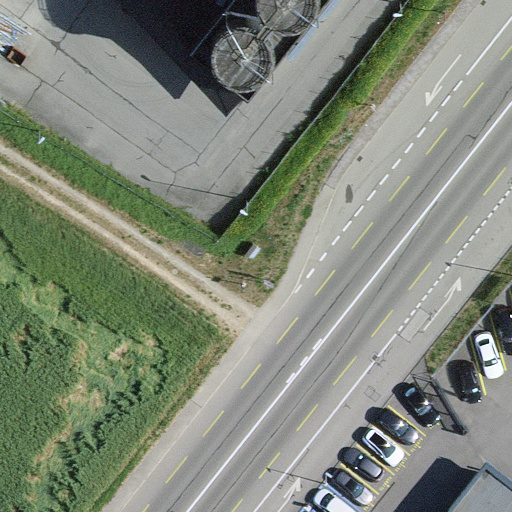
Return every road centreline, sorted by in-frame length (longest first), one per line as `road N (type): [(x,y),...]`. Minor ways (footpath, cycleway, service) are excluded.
road 1 (primary): [(188,511),(511,99)]
road 2 (track): [(0,171),(305,358)]
road 3 (unknown): [(511,345),(458,455)]
